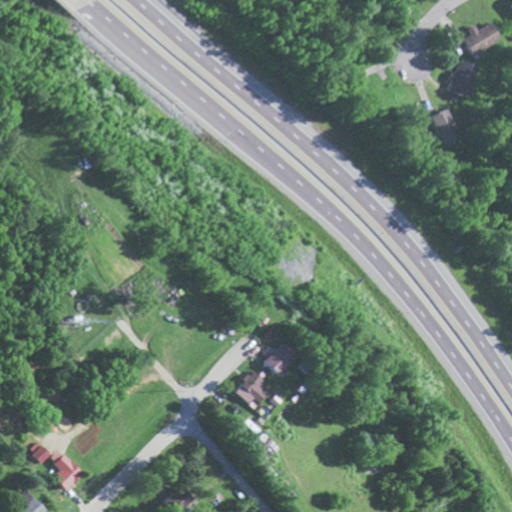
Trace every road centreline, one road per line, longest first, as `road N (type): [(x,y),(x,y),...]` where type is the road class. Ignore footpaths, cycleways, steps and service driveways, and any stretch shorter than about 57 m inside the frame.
road 1 (trunk): [(81,5),(349,237),(445,350),(511,449)]
road 2 (trunk): [(511,381),(366,203),(258,103),(127,0)]
road 3 (residential): [(96,511),(244,347)]
